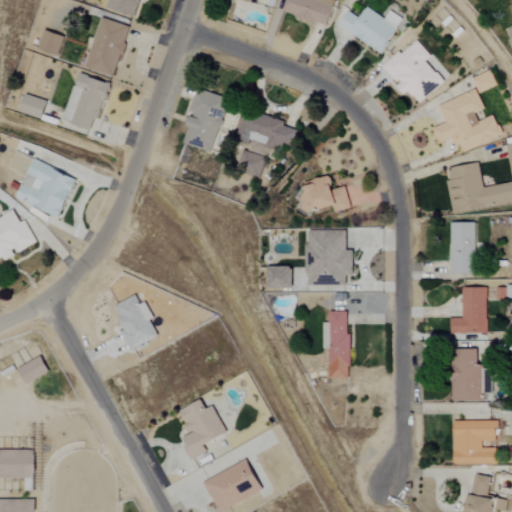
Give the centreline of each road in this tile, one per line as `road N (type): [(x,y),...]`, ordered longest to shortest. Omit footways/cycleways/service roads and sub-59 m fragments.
road 1 (residential): [(393,484),(405,323),(401,205),(375,137),(306,71),(181,31)]
road 2 (residential): [(51,299),(115,216),(190,0)]
road 3 (residential): [(166,511),(51,299)]
